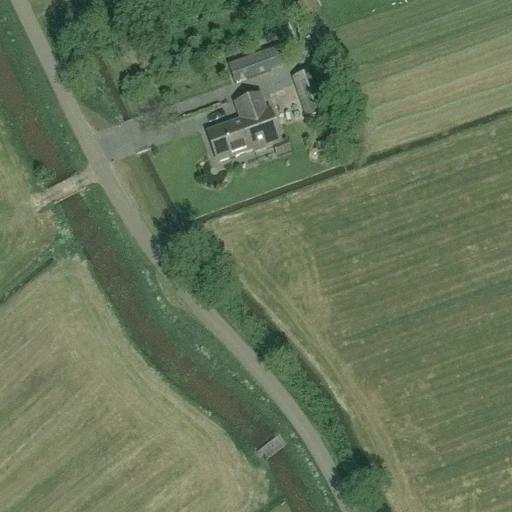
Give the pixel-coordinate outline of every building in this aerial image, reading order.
[(244,82),(279,70),(272,52),(237,64),(237,65),(228,68),(234,84),(244,81),(244,82)] [(329,113),(315,73),(292,80),(306,120),(329,113)] [(279,143),(268,112),(265,113),(260,99),(237,108),(242,122),(207,135),(217,163),(252,150),(253,153),(279,143)] [(345,134),(318,144),(323,158),(350,148),(345,134)] [(309,156),(309,157),(309,158),(309,159),(310,159),(310,160),(311,161),(312,161),(313,162),(314,162),(315,162),(315,161),(316,161),(317,161),(317,160),(318,159),(319,158),(319,157),(319,156),(318,155),(317,154),(317,153),(316,153),(315,152),(314,152),(313,152),(312,152),(311,153),(310,154),(310,155),(309,155),(309,156)]
